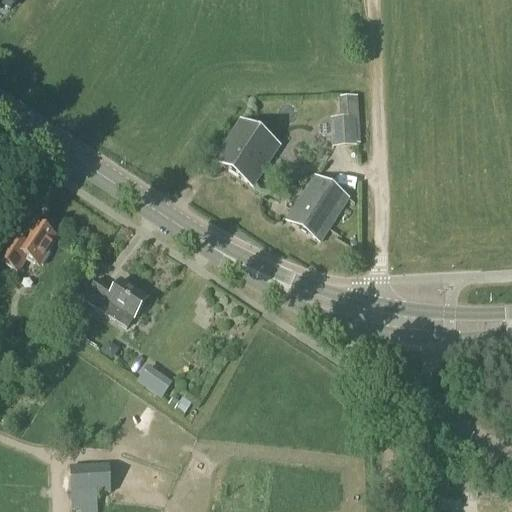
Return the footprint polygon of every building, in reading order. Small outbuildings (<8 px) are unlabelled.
[(0,0),(0,5),(10,12),(17,0),(0,0)] [(357,149),(355,120),(347,121),(349,149),(357,149)] [(213,166),(251,190),(277,149),(239,125),(213,166)] [(286,224),(319,245),(347,202),(314,181),(286,224)] [(21,244),(13,239),(0,260),(0,265),(19,277),(28,263),(39,269),(40,268),(42,269),(50,257),(48,255),(57,241),(33,226),(21,244)] [(101,315),(127,332),(147,301),(119,284),(113,295),(96,284),(83,304),(101,315)] [(62,335),(74,343),(88,323),(76,314),(62,335)] [(136,386),(162,404),(173,389),(148,370),(136,386)] [(174,412),(184,418),(192,406),(182,400),(178,405),(172,401),(168,407),(174,411),(174,412)] [(97,511),(98,497),(111,496),(109,467),(69,469),(72,511),(97,511)]
